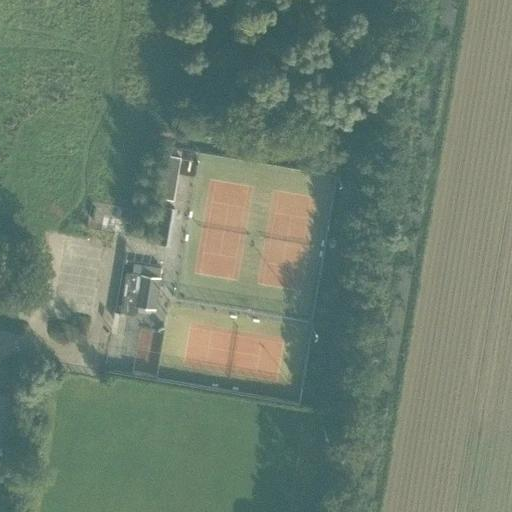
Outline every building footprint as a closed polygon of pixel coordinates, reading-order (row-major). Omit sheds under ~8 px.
[(168,154),(162,198),(173,199),(178,167),(180,155),(168,154)] [(309,267),(316,207),(270,202),(264,250),(267,250),(266,257),(275,258),(274,269),(286,270),(287,260),(301,262),(300,266),(309,267)] [(118,240),(121,218),(97,214),(94,236),(118,240)] [(127,270),(120,311),(135,314),(137,305),(155,309),(162,267),(134,262),(133,271),(127,270)] [(263,281),(263,298),(286,298),(286,280),(263,281)] [(108,362),(129,367),(138,329),(117,324),(108,362)] [(189,332),(183,377),(278,391),(285,346),(189,332)]
